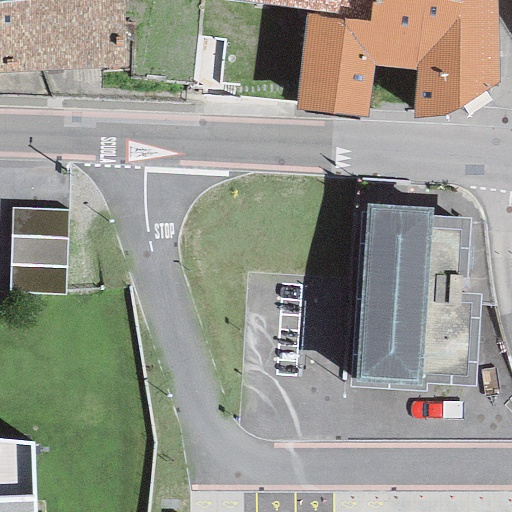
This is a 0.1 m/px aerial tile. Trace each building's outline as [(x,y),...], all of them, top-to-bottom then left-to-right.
[(42,0),(0,4),(0,73),(125,66),(120,0),(42,0)] [(238,0),(305,9),(368,18),(371,0),(238,0)] [(373,66),(417,69),(423,0),(371,0),(368,18),(305,9),(295,109),(366,118),(373,66)] [(423,0),(417,69),(412,119),(446,115),(497,82),(492,0),(423,0)] [(430,208),(364,204),(353,388),(423,392),(423,384),(474,387),(479,295),(464,294),(469,219),(430,217),(430,208)] [(68,211),(10,209),(7,293),(65,295),(68,211)] [(33,511),(32,443),(0,439),(0,511),(33,511)]
